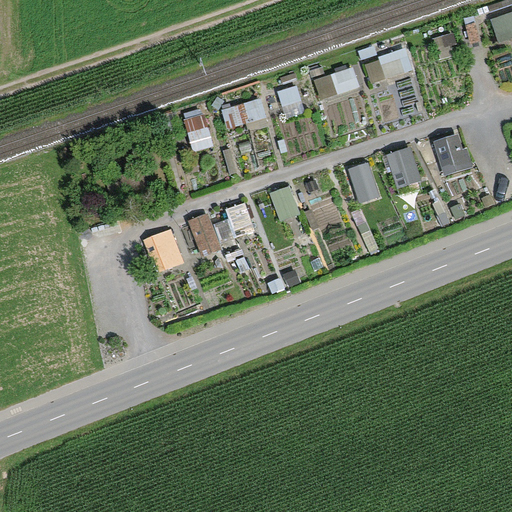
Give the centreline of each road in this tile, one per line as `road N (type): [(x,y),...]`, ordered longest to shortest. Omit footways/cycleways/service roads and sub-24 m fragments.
road 1 (primary): [(0,441),(511,239)]
road 2 (track): [(0,93),(268,0)]
